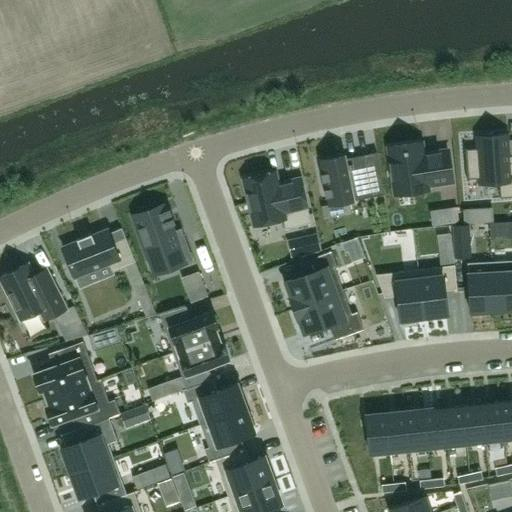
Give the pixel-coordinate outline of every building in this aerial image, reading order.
[(477,148),(464,149),(467,179),(480,178),(481,184),(500,182),(501,197),(511,195),(511,154),(509,154),(506,133),(476,136),(477,148)] [(421,143),(389,147),(396,195),(427,190),(427,185),(453,182),(448,151),(428,154),(429,157),(423,158),(421,143)] [(377,152),(368,154),(377,195),(384,194),(377,152)] [(320,159),(319,159),(329,206),(330,206),(329,205),(373,196),(364,155),(344,159),(344,155),(320,160),(320,159)] [(274,172),(245,179),(256,225),(284,219),(286,229),(311,223),(301,179),(283,183),(284,186),(278,187),(274,172)] [(166,204),(132,216),(148,262),(167,255),(172,268),(193,260),(182,228),(176,230),(166,204)] [(453,226),(455,257),(471,256),(469,225),(453,226)] [(78,241),(63,247),(75,277),(110,263),(113,270),(135,261),(125,237),(112,242),(107,229),(92,235),(91,234),(77,240),(78,241)] [(316,235),(303,238),(307,253),(320,249),(316,235)] [(310,273),(285,282),(291,297),(290,297),(294,308),(343,291),(334,266),(336,265),(331,251),(305,261),(310,273)] [(511,260),(491,262),(494,312),(511,311),(511,260)] [(491,262),(467,263),(470,313),(494,312),(491,262)] [(34,274),(29,263),(0,277),(0,280),(5,289),(21,320),(39,311),(44,321),(67,309),(57,289),(50,275),(47,268),(34,274)] [(455,265),(418,269),(424,318),(448,315),(445,290),(457,289),(455,265)] [(138,268),(129,272),(139,296),(148,292),(138,268)] [(418,269),(376,274),(384,298),(397,296),(400,321),(407,320),(407,324),(422,322),(422,318),(424,318),(418,269)] [(199,271),(182,278),(191,302),(208,296),(199,271)] [(343,291),(294,308),(298,320),(299,319),(304,333),(328,324),(334,340),(363,329),(357,312),(352,314),(343,291)] [(186,306),(159,314),(173,352),(219,336),(216,328),(218,328),(212,310),(191,318),(186,306)] [(123,329),(127,343),(134,341),(131,334),(138,332),(136,325),(123,329)] [(219,336),(173,352),(186,388),(212,379),(213,379),(209,367),(230,360),(223,342),(221,343),(219,336)] [(61,364),(31,375),(37,392),(40,391),(43,400),(94,381),(80,342),(57,351),(61,364)] [(186,388),(183,390),(188,403),(193,401),(201,424),(247,407),(238,383),(217,391),(212,379),(186,388)] [(46,406),(43,408),(49,425),(80,414),(84,426),(109,417),(117,414),(112,400),(106,403),(97,380),(94,381),(43,400),(46,406)] [(161,385),(148,389),(152,399),(164,394),(161,385)] [(511,399),(500,401),(504,438),(511,437),(511,399)] [(500,401),(481,403),(485,440),(504,438),(500,401)] [(481,403),(462,405),(466,442),(485,440),(481,403)] [(462,405),(443,407),(447,444),(466,442),(462,405)] [(247,407),(201,424),(209,447),(205,449),(209,462),(215,460),(239,451),(235,440),(256,432),(247,407)] [(443,407),(424,409),(428,446),(447,444),(443,407)] [(424,409),(405,412),(409,449),(428,446),(424,409)] [(405,412),(386,414),(390,451),(409,449),(405,412)] [(386,414),(366,416),(370,453),(390,451),(386,414)] [(88,438),(61,448),(70,473),(113,457),(108,443),(117,440),(109,417),(84,426),(88,438)] [(239,451),(215,460),(228,496),(273,480),(264,455),(250,460),(246,449),(239,451)] [(113,457),(70,473),(79,498),(100,490),(105,502),(127,494),(113,457)] [(507,465),(495,468),(497,476),(509,473),(507,465)] [(481,471),(469,474),(471,481),(483,479),(481,471)] [(469,474),(458,476),(459,484),(471,481),(469,474)] [(432,487),(444,486),(443,478),(432,479),(432,487)] [(432,487),(432,479),(420,480),(421,488),(432,487)] [(273,480),(228,496),(234,511),(268,511),(268,509),(282,504),(273,480)] [(395,491),(406,490),(406,482),(394,483),(395,491)] [(394,483),(382,485),(383,492),(395,491),(394,483)] [(141,511),(134,491),(127,494),(105,502),(108,511),(141,511)] [(461,492),(453,495),(457,506),(465,503),(461,492)] [(429,511),(424,496),(389,509),(389,511),(429,511)]
